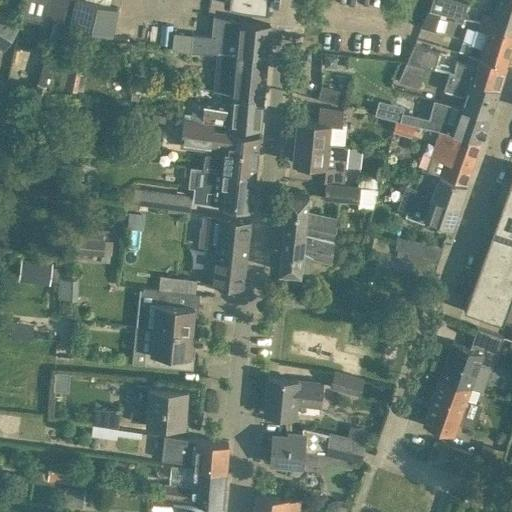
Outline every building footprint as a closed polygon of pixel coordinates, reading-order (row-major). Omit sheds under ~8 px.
[(44,13),(57,17),(63,19),(69,0),(25,0),(18,31),(37,36),(44,13)] [(89,0),(69,0),(63,19),(63,20),(70,22),(69,24),(113,34),(119,7),(89,0)] [(463,18),(467,0),(431,0),(429,9),(441,12),(463,18)] [(511,0),(497,0),(493,15),(484,13),(482,20),(511,29),(511,0)] [(436,30),(441,12),(429,9),(421,24),(421,26),(424,27),(436,30)] [(267,54),(270,23),(250,21),(239,20),(213,12),(211,34),(192,33),(191,51),(216,50),(215,51),(236,51),(267,54)] [(0,46),(4,49),(18,25),(0,13),(0,46)] [(488,30),(484,45),(466,40),(463,50),(480,55),(507,63),(511,45),(511,29),(482,20),(479,28),(488,30)] [(407,60),(426,65),(434,68),(439,49),(415,42),(407,60)] [(236,51),(215,51),(212,89),(233,91),(233,92),(263,95),(267,54),(236,51)] [(331,66),(337,61),(337,54),(325,52),(324,65),(331,66)] [(54,57),(45,55),(34,91),(43,93),(54,57)] [(507,63),(480,55),(477,65),(458,59),(454,71),(499,87),(507,63)] [(420,85),(426,65),(407,60),(398,79),(420,85)] [(81,69),(71,67),(63,65),(58,84),(77,89),(81,69)] [(454,71),(454,72),(448,71),(443,87),(456,91),(466,94),(463,105),(490,113),(499,87),(454,71)] [(306,92),(337,100),(341,87),(310,79),(306,92)] [(131,99),(139,99),(140,88),(131,87),(131,99)] [(263,95),(233,92),(230,124),(260,126),(263,95)] [(228,105),(221,104),(211,102),(194,100),(192,118),(203,120),(225,123),(228,105)] [(82,120),(112,125),(115,106),(85,101),(82,120)] [(297,117),(295,138),(345,144),(347,123),(342,123),(343,107),(339,107),(319,105),(318,119),(297,117)] [(445,111),(440,128),(481,139),(489,117),(490,113),(463,105),(461,105),(457,116),(445,111)] [(417,123),(419,114),(403,110),(401,119),(415,123),(415,122),(417,123)] [(0,139),(15,143),(20,124),(0,118),(0,139)] [(255,172),(257,157),(259,133),(212,128),(213,122),(203,121),(203,120),(192,118),(183,118),(181,141),(209,144),(208,147),(224,149),(223,154),(205,152),(204,166),(223,169),(255,172)] [(401,119),(395,118),(392,129),(411,135),(415,123),(401,119)] [(431,154),(432,154),(427,168),(430,169),(439,172),(466,181),(481,139),(440,128),(431,154)] [(345,144),(295,138),(292,160),(313,162),(312,175),(345,179),(348,144),(345,144)] [(223,169),(204,166),(202,185),(195,184),(194,198),(219,201),(219,204),(251,207),(255,172),(223,169)] [(421,167),(415,186),(459,201),(466,181),(439,172),(430,169),(427,168),(421,167)] [(415,186),(418,178),(411,175),(408,184),(415,186)] [(360,201),(361,185),(345,184),(326,182),(325,197),(359,201),(360,201)] [(459,201),(415,186),(405,183),(398,204),(407,207),(405,214),(424,221),(425,216),(451,224),(459,201)] [(511,185),(509,184),(501,204),(511,207),(511,185)] [(379,186),(373,186),(361,185),(360,201),(359,201),(358,206),(373,207),(379,186)] [(169,205),(171,192),(146,189),(144,202),(169,205)] [(287,190),(283,229),(299,231),(334,238),(337,216),(307,210),(309,192),(287,190)] [(511,207),(501,204),(494,225),(511,230),(511,207)] [(127,227),(138,228),(139,212),(129,211),(127,227)] [(220,214),(220,215),(203,213),(202,225),(200,225),(198,244),(210,246),(210,244),(217,244),(212,282),(243,285),(250,218),(220,214)] [(511,230),(494,225),(487,245),(511,254),(511,230)] [(299,231),(283,229),(279,269),(311,272),(313,256),(332,260),(334,238),(299,231)] [(424,241),(397,235),(393,252),(421,258),(424,241)] [(103,254),(104,238),(80,236),(78,251),(103,254)] [(479,265),(511,276),(511,254),(487,245),(479,265)] [(51,278),(53,265),(53,261),(21,257),(18,278),(50,282),(51,278)] [(511,276),(479,265),(472,285),(510,299),(511,299),(511,276)] [(61,275),(61,294),(77,294),(78,275),(61,275)] [(510,299),(472,285),(464,307),(503,321),(510,299)] [(157,288),(156,301),(139,299),(136,324),(152,326),(152,327),(192,331),(195,305),(199,306),(200,291),(157,288)] [(152,326),(136,324),(135,324),(133,361),(173,365),(193,367),(194,354),(190,353),(192,331),(152,327),(152,326)] [(441,373),(479,388),(482,380),(473,378),(479,361),(492,366),(503,334),(477,325),(470,345),(453,339),(441,373)] [(330,385),(359,393),(363,379),(364,377),(334,369),(330,385)] [(479,388),(441,373),(423,422),(454,432),(460,413),(466,396),(476,399),(479,388)] [(265,411),(285,413),(294,414),(296,401),(320,403),(322,381),(298,379),(298,378),(268,375),(265,411)] [(130,419),(170,422),(190,423),(190,418),(186,418),(188,388),(148,385),(147,410),(130,409),(130,419)] [(93,423),(119,426),(120,408),(94,406),(93,423)] [(92,434),(108,436),(110,425),(93,423),(92,434)] [(362,455),(364,439),(330,431),(330,432),(322,431),(322,428),(313,426),(312,430),(302,429),(302,432),(289,431),(289,434),(273,433),(270,460),(290,462),(302,464),(303,461),(316,462),(318,449),(324,449),(324,451),(362,455)] [(162,458),(195,461),(227,464),(229,441),(197,437),(164,433),(162,458)] [(434,438),(427,461),(439,465),(448,443),(434,438)] [(460,447),(448,443),(439,465),(452,469),(460,447)] [(470,451),(460,447),(452,469),(462,473),(470,451)] [(226,469),(195,466),(171,463),(169,484),(165,483),(164,495),(190,499),(203,500),(223,502),(226,469)] [(48,478),(49,479),(61,481),(73,482),(74,472),(49,468),(48,478)] [(494,494),(468,485),(464,497),(464,498),(488,507),(489,507),(494,494)] [(86,488),(65,486),(63,504),(84,506),(86,488)] [(288,496),(276,495),(256,493),(254,511),(299,511),(301,499),(288,497),(288,496)] [(179,511),(222,511),(223,507),(180,503),(179,511)]
